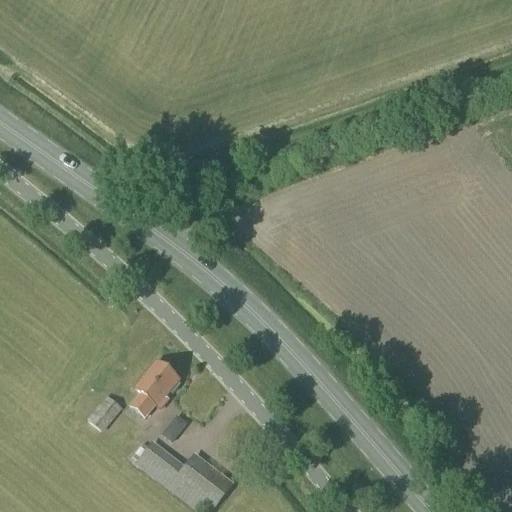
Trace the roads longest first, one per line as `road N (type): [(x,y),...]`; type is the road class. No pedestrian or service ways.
road 1 (primary): [(428,511),(293,361),(169,245),(0,114)]
road 2 (unclassified): [(341,511),(108,261),(0,176)]
